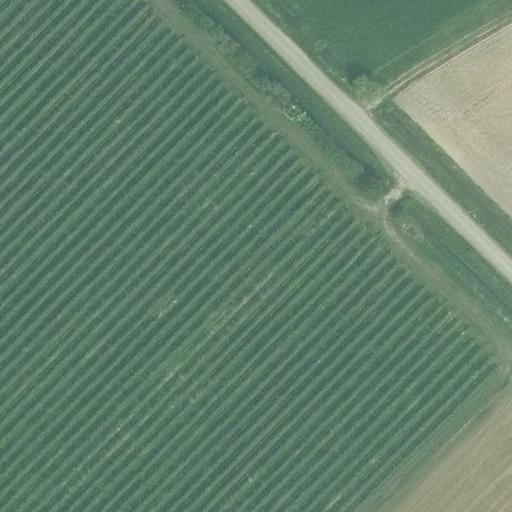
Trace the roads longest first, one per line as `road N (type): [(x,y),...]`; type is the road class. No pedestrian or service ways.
road 1 (track): [(167,0),(511,341)]
road 2 (unclassified): [(511,269),(245,0)]
road 3 (track): [(511,366),(368,511)]
road 4 (track): [(355,106),(511,7)]
